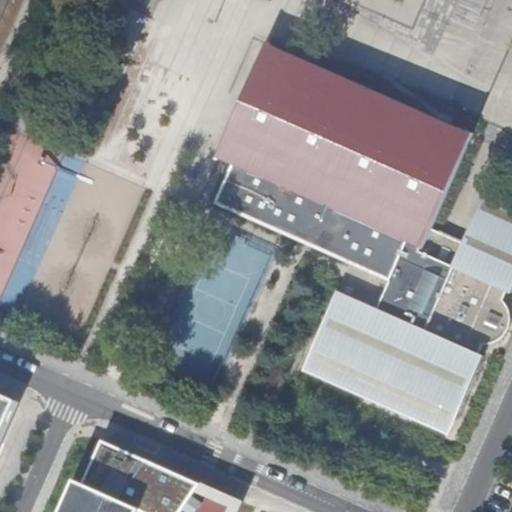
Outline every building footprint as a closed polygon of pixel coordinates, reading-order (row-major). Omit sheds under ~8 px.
[(473,136),(271,47),(267,45),(243,101),(217,160),(232,168),(217,203),(351,262),(391,280),(406,244),(422,251),(428,236),(430,232),(473,136)] [(391,280),(351,262),(304,368),(451,432),(486,356),(479,353),(483,345),(488,345),(493,344),(498,341),(504,337),(507,330),(510,325),(511,320),(511,315),(511,310),(510,306),(508,302),(504,297),(507,290),(511,292),(511,202),(486,192),(461,246),(459,250),(428,236),(422,251),(406,244),(391,280)] [(461,246),(430,232),(428,236),(459,250),(461,246)] [(0,307),(0,309),(15,316),(22,301),(6,294),(0,307)] [(240,511),(244,503),(104,443),(84,486),(75,482),(61,511),(240,511)]
